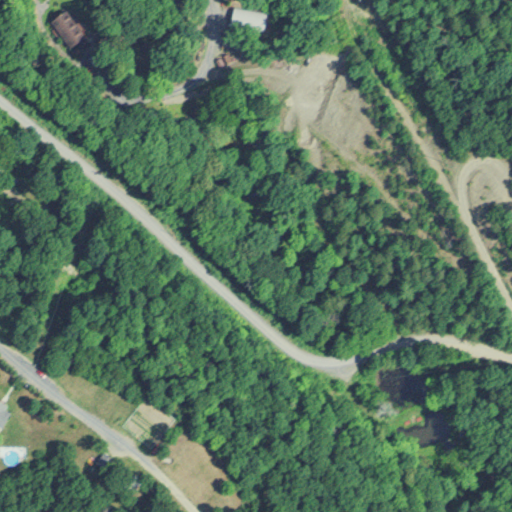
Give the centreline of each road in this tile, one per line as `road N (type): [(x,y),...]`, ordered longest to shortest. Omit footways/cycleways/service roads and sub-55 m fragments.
road 1 (residential): [(0,94),(303,356),(318,360),(411,341),(511,361)]
road 2 (residential): [(196,511),(0,345)]
road 3 (residential): [(103,81),(120,95),(174,90),(208,53),(215,27),(208,0)]
